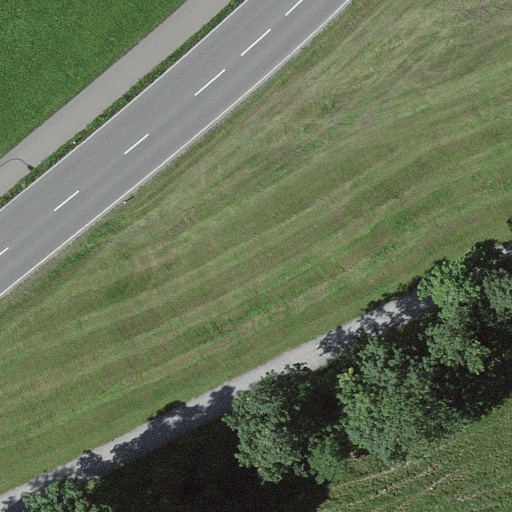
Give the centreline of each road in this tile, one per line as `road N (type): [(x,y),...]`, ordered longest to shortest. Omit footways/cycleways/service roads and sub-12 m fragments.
road 1 (track): [(1,511),(511,254)]
road 2 (primary): [(302,0),(0,254)]
